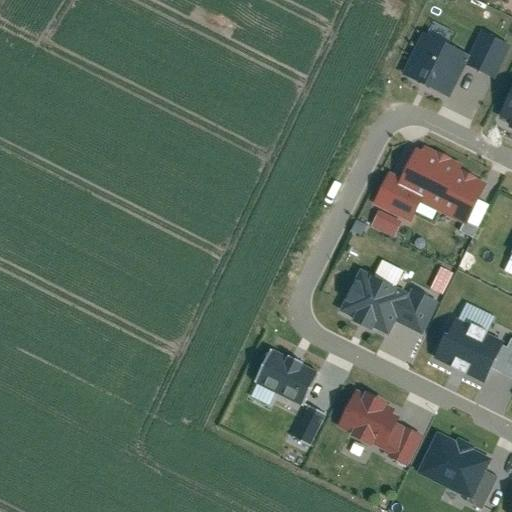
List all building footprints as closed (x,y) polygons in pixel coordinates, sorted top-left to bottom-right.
[(421,35),(402,76),(448,98),(468,57),(421,35)] [(466,67),(494,81),(510,48),(482,35),(466,67)] [(511,91),(498,119),(511,126),(511,91)] [(388,174),(372,207),(410,225),(419,206),(464,228),(485,185),(459,172),(462,167),(424,148),(421,154),(414,151),(400,180),(388,174)] [(358,273),(338,314),(387,338),(394,324),(420,336),(436,303),(410,291),(408,297),(358,273)] [(504,341),(455,318),(435,361),(483,384),(504,341)] [(320,374),(277,353),(262,384),(305,405),(320,374)] [(356,391),(337,430),(382,452),(394,426),(401,412),(356,391)] [(394,426),(382,452),(389,455),(387,459),(406,468),(420,438),(394,426)] [(436,435),(416,476),(471,502),(490,461),(436,435)]
